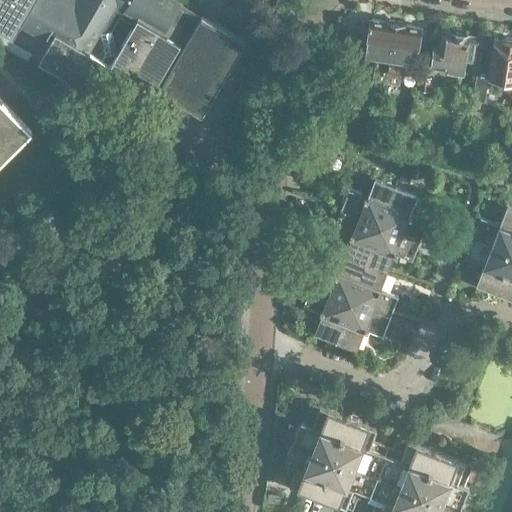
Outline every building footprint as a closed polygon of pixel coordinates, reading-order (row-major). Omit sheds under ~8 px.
[(0,0),(0,25),(13,33),(19,24),(46,40),(48,41),(36,61),(70,80),(94,94),(101,80),(121,93),(132,74),(149,84),(167,94),(168,95),(201,114),(244,40),(213,22),(201,15),(200,17),(176,4),(178,2),(174,0),(0,0)] [(370,79),(383,81),(393,22),(368,18),(362,54),(374,56),(370,79)] [(393,22),(383,81),(397,83),(401,60),(412,62),(418,26),(393,22)] [(460,71),(462,58),(479,60),(482,36),(466,34),(466,33),(440,29),(437,48),(431,47),(428,65),(460,71)] [(479,61),(472,99),(471,106),(479,107),(481,100),(484,101),(488,77),(496,79),(495,87),(511,90),(511,85),(511,40),(492,37),(488,62),(479,61)] [(344,62),(333,87),(349,94),(360,69),(344,62)] [(0,153),(26,125),(0,98),(0,153)] [(403,121),(378,117),(376,130),(401,134),(403,121)] [(341,202),(338,209),(377,224),(392,185),(371,177),(364,196),(357,194),(358,191),(344,186),(338,200),(341,202)] [(392,185),(377,224),(418,239),(425,220),(406,212),(414,193),(392,185)] [(511,207),(505,204),(497,224),(478,216),(462,257),(481,265),(474,283),(511,297),(511,207)] [(377,224),(338,209),(330,229),(349,237),(342,254),(362,262),(377,224)] [(377,224),(362,262),(384,270),(390,253),(410,260),(418,239),(377,224)] [(317,265),(309,285),(348,300),(362,262),(342,254),(335,272),(317,265)] [(362,262),(348,300),(388,315),(396,295),(377,288),(384,270),(362,262)] [(348,300),(309,285),(301,306),(319,312),(312,332),(332,340),(348,300)] [(348,300),(332,340),(354,348),(361,329),(380,337),(388,315),(348,300)] [(280,482),(304,492),(350,509),(355,497),(360,499),(364,487),(368,489),(384,449),(380,447),(381,443),(376,441),(370,439),(374,428),(311,403),(304,423),(298,421),(283,461),(288,463),(280,482)] [(374,503),(370,511),(457,511),(468,485),(463,483),(470,464),(406,440),(402,451),(393,447),(390,447),(389,451),(384,449),(368,489),(373,491),(369,502),(374,503)] [(279,494),(265,491),(264,499),(278,502),(279,494)]
